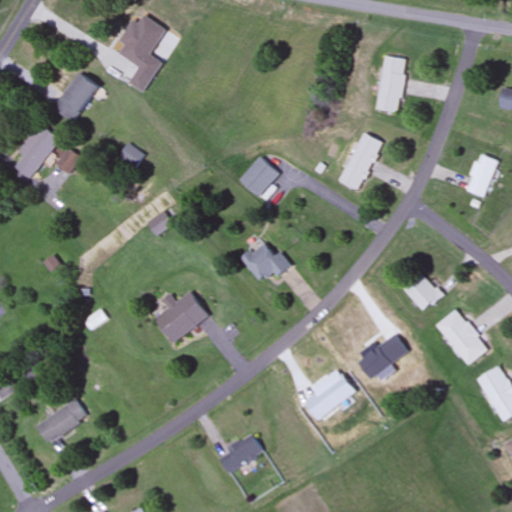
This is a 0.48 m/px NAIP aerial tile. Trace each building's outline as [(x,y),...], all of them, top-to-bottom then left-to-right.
[(387,56),(379,109),(401,113),(409,59),(387,56)] [(76,122),(103,86),(82,71),(56,107),(76,122)] [(511,91),(511,111),(500,110),(503,90),(511,91)] [(33,179),(63,138),(42,123),(20,153),(25,157),(18,167),(33,179)] [(344,182),(368,137),(385,146),(361,190),(344,182)] [(57,163),(71,174),(83,159),(70,148),(57,163)] [(128,152),(129,164),(142,162),(141,153),(138,154),(138,151),(128,152)] [(501,161),(483,153),(467,190),(485,198),(501,161)] [(245,182),(265,160),(282,176),(262,198),(245,182)] [(176,225),(167,211),(149,223),(159,237),(176,225)] [(281,277),(291,267),(265,241),(245,262),(264,281),(275,271),(281,277)] [(443,296),(424,272),(404,287),(422,312),(443,296)] [(174,343),(212,318),(195,291),(178,302),(174,295),(164,301),(170,309),(157,317),(174,343)] [(438,325),(469,366),(489,350),(459,309),(438,325)] [(479,379),(505,423),(511,418),(511,383),(501,366),(479,379)] [(38,425),(49,443),(89,419),(78,401),(38,425)] [(266,452),(255,435),(220,456),(231,474),(266,452)]
